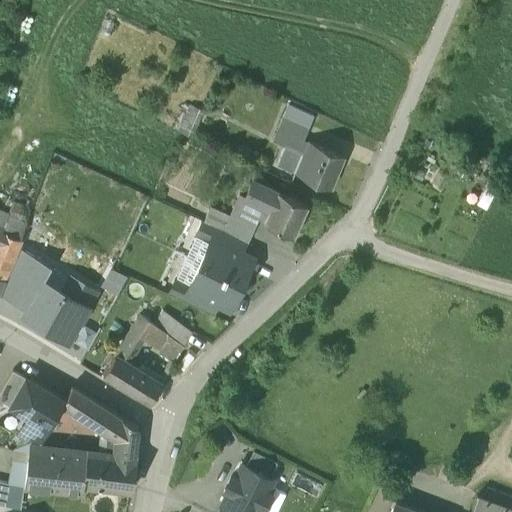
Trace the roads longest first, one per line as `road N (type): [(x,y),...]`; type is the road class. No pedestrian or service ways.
road 1 (residential): [(394,140),(357,226),(235,337),(186,390),(165,428)]
road 2 (residential): [(165,428),(0,333)]
road 3 (unclassified): [(455,0),(394,140)]
